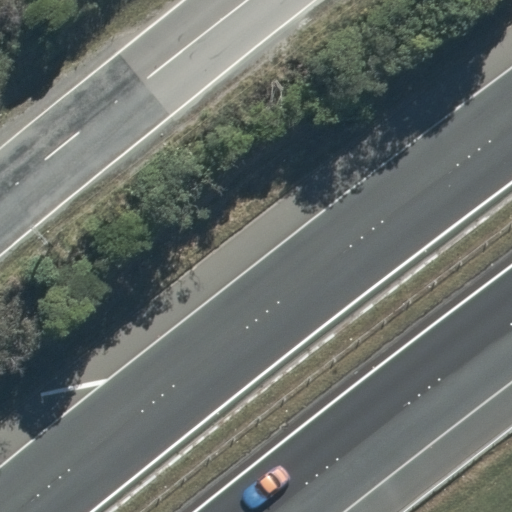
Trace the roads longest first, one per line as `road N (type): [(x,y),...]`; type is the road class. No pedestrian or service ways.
road 1 (trunk): [(24,511),(511,132)]
road 2 (unclassified): [(0,209),(250,0)]
road 3 (trunk): [(511,334),(292,511)]
